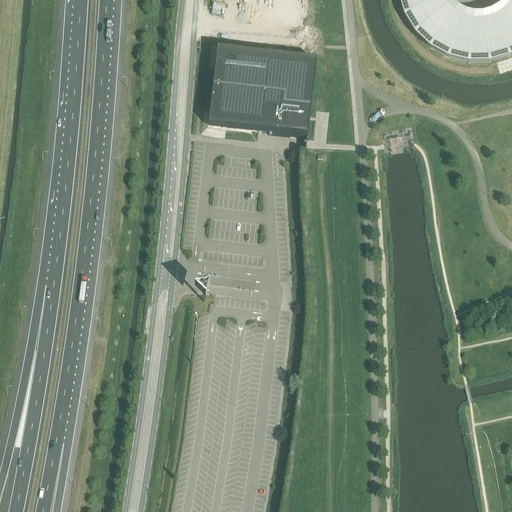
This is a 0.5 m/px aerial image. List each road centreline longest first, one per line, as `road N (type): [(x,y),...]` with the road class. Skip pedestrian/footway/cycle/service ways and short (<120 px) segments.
road 1 (motorway): [(57,442),(88,250),(108,0)]
road 2 (motorway): [(76,0),(50,284)]
road 3 (tertiary): [(173,275),(196,0)]
road 4 (tertiary): [(182,0),(158,273)]
road 5 (tertiary): [(158,273),(124,511)]
road 6 (tertiary): [(140,511),(173,275)]
road 7 (motorway): [(50,284),(16,511)]
road 8 (motorway): [(50,284),(0,481)]
road 9 (track): [(511,64),(477,70),(432,57),(407,32),(395,0)]
